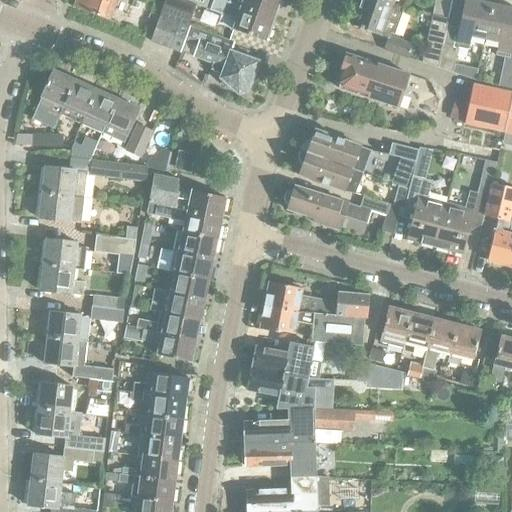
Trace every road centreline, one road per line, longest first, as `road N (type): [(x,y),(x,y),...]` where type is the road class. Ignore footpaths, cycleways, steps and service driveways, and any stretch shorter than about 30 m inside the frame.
road 1 (residential): [(204,511),(248,233)]
road 2 (residential): [(248,233),(511,300)]
road 3 (residential): [(272,140),(118,60),(29,29)]
road 4 (residential): [(272,140),(321,0)]
